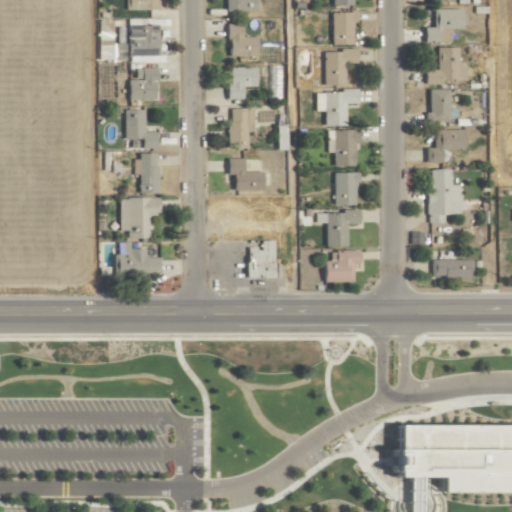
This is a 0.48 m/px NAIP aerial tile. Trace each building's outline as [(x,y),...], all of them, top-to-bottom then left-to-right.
[(153,0),(121,0),(122,9),(154,8),(153,0)] [(223,0),(223,9),(253,10),(253,0),(223,0)] [(420,26),(421,42),(447,41),(447,28),(458,28),(458,7),(430,8),(431,26),(420,26)] [(349,43),(349,21),(353,20),(352,11),(328,11),(328,33),(337,33),(338,43),(349,43)] [(124,18),(125,40),(130,40),(130,47),(154,46),(153,17),(124,18)] [(94,59),(109,59),(110,19),(94,19),(94,59)] [(226,56),(253,55),(252,35),(239,36),(238,24),(224,25),(226,56)] [(462,61),(455,61),(455,46),(433,46),(434,69),(421,69),(421,82),(463,81),(462,61)] [(341,84),(341,61),(352,62),(352,49),(321,48),(320,84),(341,84)] [(154,67),(135,66),(135,79),(124,78),(124,97),(150,98),(151,81),(154,82),(154,67)] [(252,86),(252,66),(224,66),(223,98),(239,98),(239,85),(252,86)] [(446,89),(425,88),(424,120),(445,121),(446,89)] [(320,124),(342,124),(342,102),(352,102),(352,90),(313,90),(313,99),(312,99),(312,108),(320,108),(320,124)] [(244,129),(249,129),(250,108),(225,107),(224,147),(243,148),(244,129)] [(140,131),(140,108),(120,108),(120,137),(137,136),(138,148),(152,147),(151,131),(140,131)] [(283,148),(283,123),(273,124),(273,149),(283,148)] [(423,162),(438,161),(438,148),(460,148),(460,128),(430,128),(431,147),(423,147),(423,162)] [(353,130),(330,129),(330,165),(352,165),(353,130)] [(135,190),(153,189),(152,152),(135,152),(135,190)] [(259,171),(239,170),(239,157),(223,157),(223,172),(229,173),(229,187),(258,188),(259,171)] [(425,168),(424,211),(456,212),(456,183),(446,183),(446,168),(425,168)] [(329,171),(329,204),(353,204),(353,172),(329,171)] [(146,238),(147,216),(151,216),(152,197),(115,196),(115,230),(124,230),(124,237),(146,238)] [(343,245),(343,223),(355,223),(355,210),(312,211),(312,220),(322,220),(322,246),(343,245)] [(259,264),(269,264),(270,240),(258,239),(258,253),(260,253),(259,264)] [(142,247),(126,247),(126,242),(113,241),(113,270),(156,271),(157,256),(142,256),(142,247)] [(348,262),(355,262),(355,249),(326,250),(327,259),(319,260),(319,281),(348,280),(348,262)] [(468,259),(428,259),(428,277),(468,276),(468,259)] [(511,424),(388,424),(388,457),(384,457),(384,475),(431,476),(431,491),(511,491),(511,424)]
